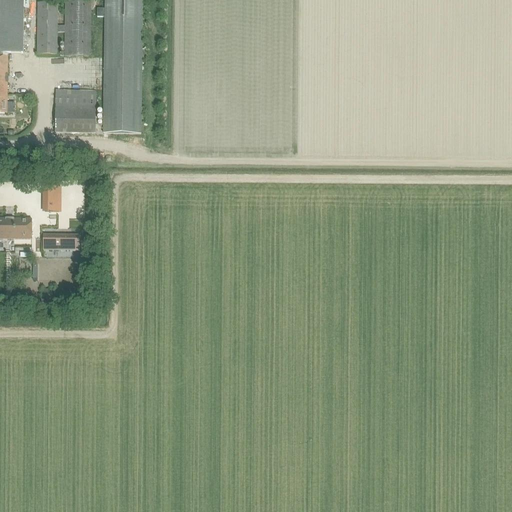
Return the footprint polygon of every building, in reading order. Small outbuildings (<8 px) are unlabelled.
[(24,55),(24,0),(0,0),(0,113),(7,114),(7,54),(24,55)] [(90,57),(91,0),(64,0),(65,27),(58,27),(58,4),(38,4),(37,55),(57,55),(58,34),(65,34),(64,57),(90,57)] [(142,0),(104,0),(103,135),(141,136),(142,0)] [(96,135),(96,92),(56,91),(55,134),(96,135)] [(49,198),(49,211),(70,211),(70,197),(49,198)] [(0,240),(32,240),(32,220),(0,220),(0,240)] [(71,237),(44,237),(44,251),(71,251),(71,237)] [(28,267),(38,268),(38,257),(1,256),(0,271),(28,272),(28,267)]
